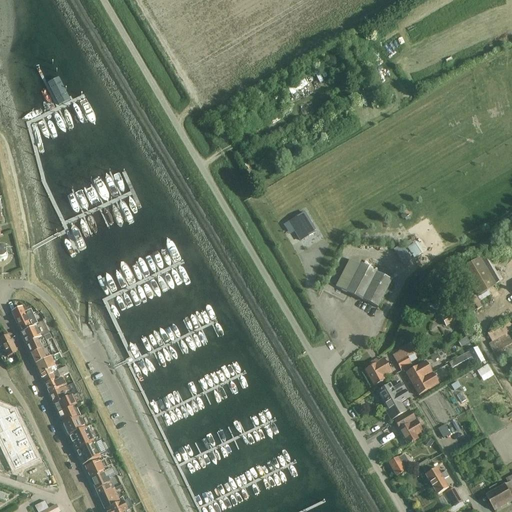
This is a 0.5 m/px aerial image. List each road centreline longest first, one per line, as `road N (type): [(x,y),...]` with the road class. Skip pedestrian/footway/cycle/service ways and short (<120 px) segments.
road 1 (track): [(511,60),(494,58),(263,194),(278,222),(308,208),(329,241),(392,206),(395,212)]
road 2 (unclassified): [(308,349),(102,0)]
road 3 (residential): [(97,511),(13,335)]
road 4 (residential): [(404,511),(308,349)]
road 5 (residential): [(477,511),(393,366)]
road 6 (track): [(511,144),(394,212)]
